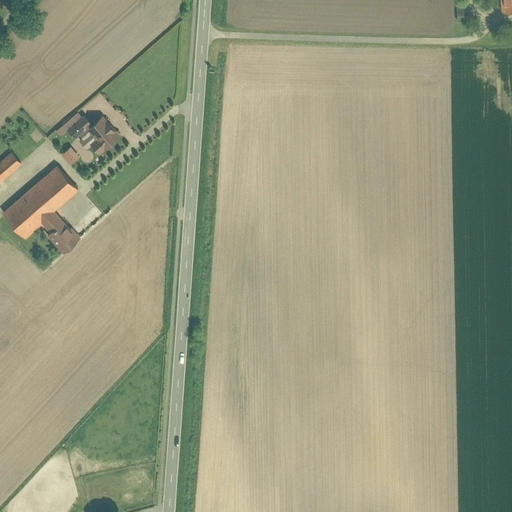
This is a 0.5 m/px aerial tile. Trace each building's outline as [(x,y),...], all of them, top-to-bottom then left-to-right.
[(456,16),(466,15),(465,2),(455,3),(456,16)] [(82,116),(67,129),(81,146),(85,142),(98,157),(121,138),(101,115),(90,125),(82,116)] [(68,143),(59,152),(68,162),(78,154),(68,143)] [(86,149),(80,154),(86,160),(88,158),(86,155),(90,152),(86,149)] [(10,153),(0,160),(0,180),(19,164),(10,153)] [(55,166),(0,214),(0,215),(24,243),(40,229),(61,254),(77,240),(55,214),(79,193),(55,166)]
